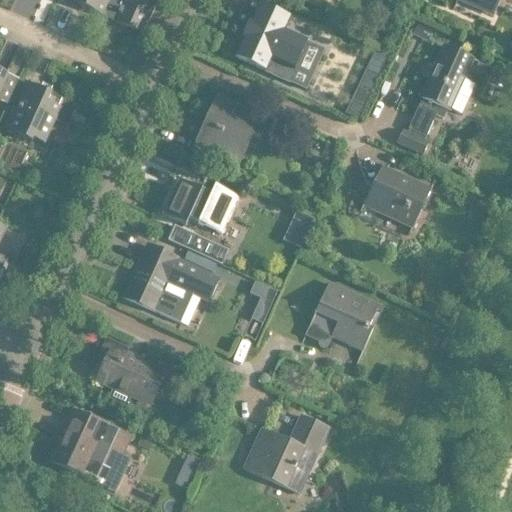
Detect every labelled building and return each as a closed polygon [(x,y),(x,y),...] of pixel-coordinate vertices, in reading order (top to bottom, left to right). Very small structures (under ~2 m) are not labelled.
[(66,0),(79,5),(78,7),(114,24),(118,26),(141,36),(145,28),(149,19),(150,16),(137,10),(123,4),(124,0),(66,0)] [(458,0),(484,12),(489,0),(495,0),(496,0),(458,0)] [(281,33),(287,22),(258,8),(250,26),(248,25),(241,41),(242,42),(234,59),(304,92),(322,52),(281,33)] [(412,34),(427,41),(432,31),(417,23),(412,34)] [(376,48),(381,38),(383,33),(373,28),(366,43),(376,48)] [(406,133),(401,131),(395,144),(421,156),(427,143),(423,141),(434,115),(442,119),(446,110),(449,112),(460,117),(474,86),(463,81),(472,60),(442,47),(419,98),(421,99),(406,133)] [(350,102),(344,115),(355,121),(361,108),(377,75),(365,69),(350,102)] [(39,93),(26,87),(6,133),(30,144),(32,140),(42,145),(50,129),(47,127),(50,119),(67,126),(76,107),(40,91),(39,93)] [(202,157),(231,170),(247,136),(258,141),(266,123),(214,99),(205,117),(210,119),(199,142),(207,146),(202,157)] [(373,183),(361,208),(362,209),(375,215),(410,231),(428,194),(383,173),(378,185),(373,183)] [(213,188),(209,196),(177,181),(160,217),(184,227),(187,220),(220,235),(237,199),(213,188)] [(295,212),(290,224),(306,230),(311,219),(295,212)] [(173,228),(167,242),(220,266),(227,253),(173,228)] [(176,260),(147,247),(123,299),(152,312),(177,324),(191,295),(207,302),(217,280),(175,261),(176,260)] [(215,266),(186,253),(182,261),(211,274),(215,266)] [(249,294),(260,299),(271,304),(276,293),(253,283),(249,294)] [(327,285),(313,315),(327,321),(317,343),(319,349),(326,347),(333,331),(348,337),(345,345),(361,352),(379,314),(363,307),(365,302),(327,285)] [(177,372),(105,339),(97,356),(104,359),(95,381),(112,388),(107,398),(126,406),(130,397),(146,404),(155,382),(170,389),(177,372)] [(198,386),(201,379),(191,375),(188,382),(198,386)] [(113,493),(127,463),(120,459),(129,438),(71,412),(48,463),(113,493)] [(243,470),(297,495),(327,430),(300,417),(288,444),(261,431),(243,470)] [(153,438),(141,433),(135,446),(147,451),(153,438)] [(179,471),(192,477),(199,462),(186,456),(179,471)]
